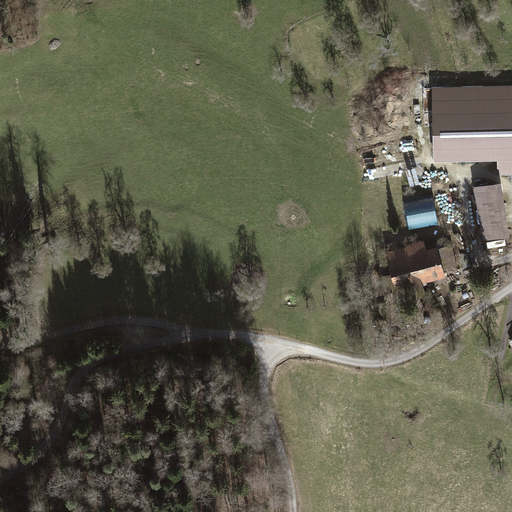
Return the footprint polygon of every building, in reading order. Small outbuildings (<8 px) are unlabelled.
[(511,95),(456,96),(457,161),(511,159),(511,95)] [(475,190),(483,243),(508,239),(499,186),(475,190)] [(405,199),(409,229),(441,225),(437,195),(405,199)] [(464,231),(457,234),(462,248),(469,245),(464,231)] [(423,242),(385,252),(392,277),(383,279),(387,295),(404,291),(407,304),(426,299),(422,286),(445,280),(436,249),(426,251),(423,242)]
